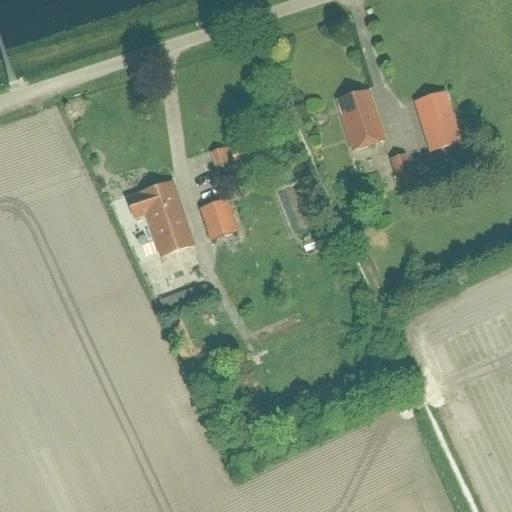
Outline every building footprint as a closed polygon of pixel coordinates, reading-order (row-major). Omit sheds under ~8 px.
[(383,142),(369,94),(336,104),(351,152),(383,142)] [(435,113),(418,118),(423,136),(441,130),(447,149),(460,145),(444,96),(431,100),(435,113)] [(252,147),(250,142),(229,149),(234,164),(246,161),(251,175),(265,171),(257,145),(252,147)] [(414,185),(406,158),(390,163),(398,190),(414,185)] [(193,249),(172,186),(127,201),(134,222),(146,218),(160,260),(193,249)] [(237,235),(226,204),(200,213),(210,243),(237,235)]
